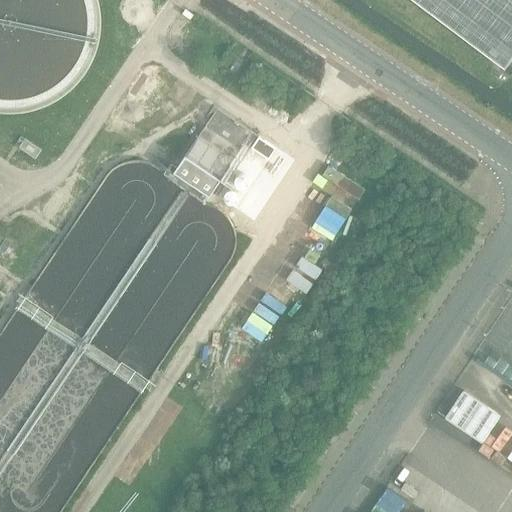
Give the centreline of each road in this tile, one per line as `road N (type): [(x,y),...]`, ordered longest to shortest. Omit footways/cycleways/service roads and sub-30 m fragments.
road 1 (unclassified): [(328,511),(511,232)]
road 2 (unclassified): [(511,161),(272,0)]
